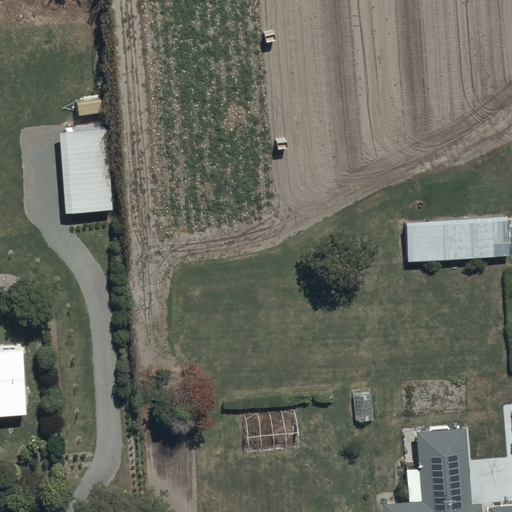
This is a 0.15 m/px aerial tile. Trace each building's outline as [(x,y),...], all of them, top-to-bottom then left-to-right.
[(104,127),(90,128),(64,130),(56,131),(62,211),(110,207),(104,127)] [(405,260),(507,254),(506,225),(509,225),(509,215),(403,221),(405,260)] [(370,392),(349,393),(351,420),(372,419),(370,392)] [(297,412),(245,416),(247,450),(300,446),(297,412)] [(414,466),(402,466),(404,499),(380,500),(380,511),(511,511),(511,503),(480,506),(480,500),(468,501),(465,426),(412,428),(414,466)]
